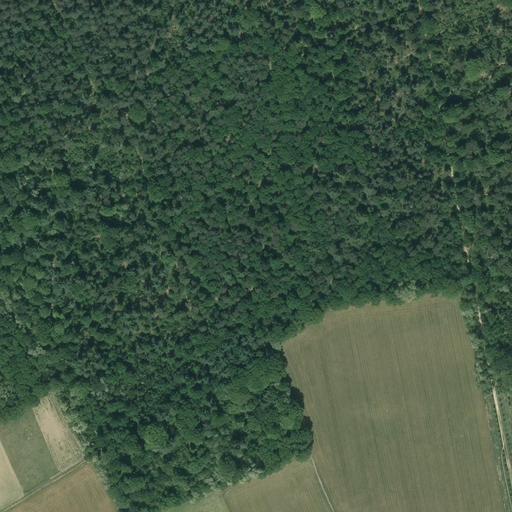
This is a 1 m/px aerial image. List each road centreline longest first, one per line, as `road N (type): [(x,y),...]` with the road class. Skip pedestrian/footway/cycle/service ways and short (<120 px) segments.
road 1 (track): [(84,385),(511,229)]
road 2 (track): [(341,291),(301,169),(34,268)]
road 3 (track): [(440,116),(511,489)]
road 4 (track): [(319,0),(313,15),(263,39),(301,169),(443,113)]
road 5 (track): [(0,132),(263,39)]
road 6 (track): [(0,188),(84,385)]
